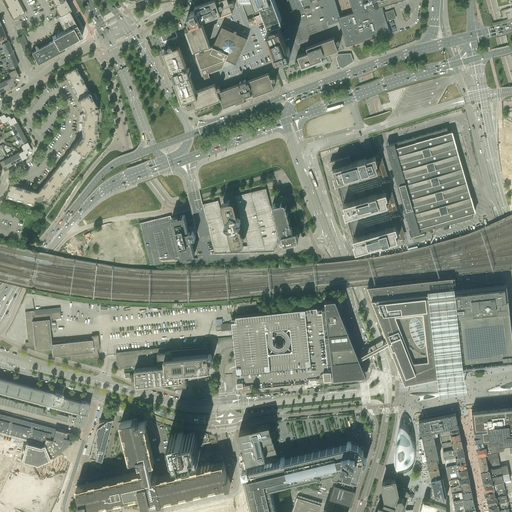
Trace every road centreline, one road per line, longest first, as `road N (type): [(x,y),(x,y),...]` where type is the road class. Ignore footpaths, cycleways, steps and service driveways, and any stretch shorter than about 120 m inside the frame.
road 1 (secondary): [(0,321),(88,204),(166,165)]
road 2 (tertiary): [(221,401),(181,402),(0,349)]
road 3 (secondary): [(151,149),(110,167),(0,298)]
road 4 (tertiary): [(454,64),(511,262)]
road 5 (tertiary): [(511,233),(475,58)]
road 6 (secondary): [(293,118),(454,64)]
road 7 (tertiary): [(230,417),(366,401),(379,403),(385,415)]
road 8 (residential): [(276,61),(203,84),(172,5)]
road 9 (tertiary): [(377,367),(364,385),(231,400)]
road 10 (tertiary): [(330,242),(377,367)]
road 11 (secondary): [(421,47),(297,91)]
road 12 (residential): [(230,448),(237,491),(155,511)]
road 13 (residential): [(336,237),(293,118)]
road 14 (tertiary): [(99,393),(173,417),(221,418)]
